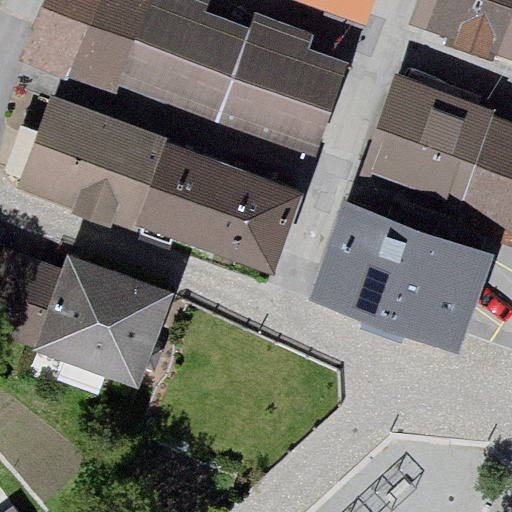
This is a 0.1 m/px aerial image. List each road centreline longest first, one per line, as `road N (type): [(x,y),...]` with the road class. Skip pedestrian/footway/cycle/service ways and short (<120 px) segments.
road 1 (residential): [(386,0),(281,309)]
road 2 (residential): [(281,309),(0,215)]
road 3 (residential): [(412,369),(259,511)]
road 4 (residential): [(412,369),(281,309)]
